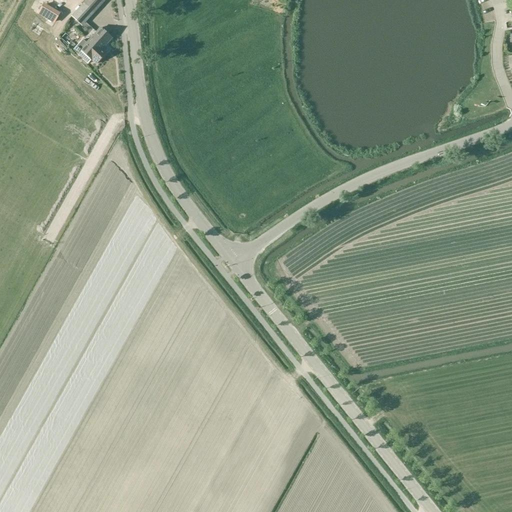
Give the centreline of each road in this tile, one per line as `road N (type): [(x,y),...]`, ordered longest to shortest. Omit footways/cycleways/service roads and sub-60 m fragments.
road 1 (tertiary): [(431,511),(233,261)]
road 2 (unclassified): [(233,261),(359,182),(511,125)]
road 3 (tertiary): [(233,261),(175,187),(143,112)]
road 4 (residential): [(48,236),(115,122),(143,112)]
